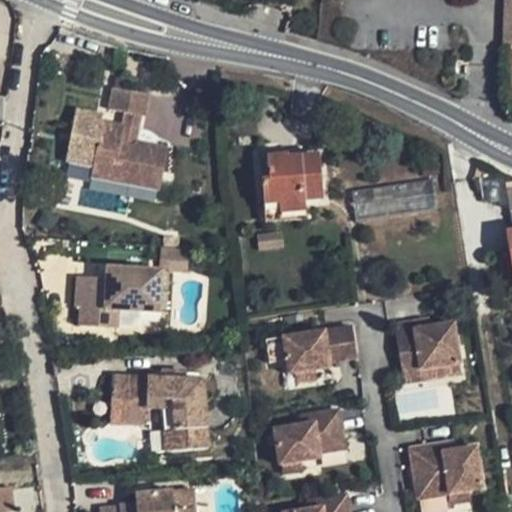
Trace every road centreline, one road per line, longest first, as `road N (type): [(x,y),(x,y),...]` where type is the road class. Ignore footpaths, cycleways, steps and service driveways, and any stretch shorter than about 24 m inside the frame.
road 1 (residential): [(44,2),(26,58),(10,213),(38,336),(57,511)]
road 2 (residential): [(44,2),(185,45),(297,61)]
road 3 (residential): [(398,511),(368,311),(327,316)]
road 4 (residential): [(297,61),(417,102),(511,152)]
road 5 (residential): [(297,61),(118,0)]
